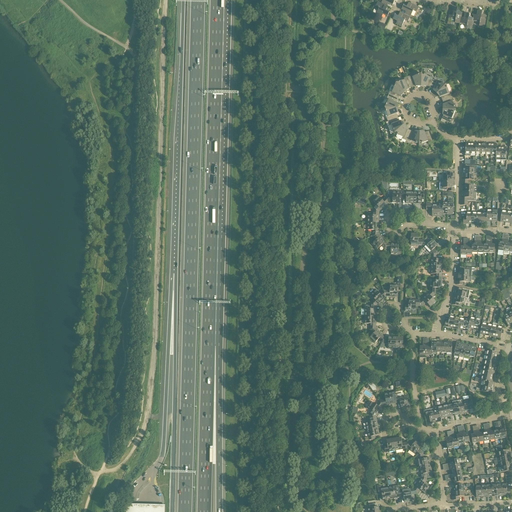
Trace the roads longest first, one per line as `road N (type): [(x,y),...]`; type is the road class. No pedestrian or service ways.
road 1 (motorway): [(197,0),(184,511)]
road 2 (track): [(287,108),(258,239),(245,409),(248,461),(274,511)]
road 3 (motorway): [(210,328),(218,0)]
road 4 (motorway): [(183,0),(174,259)]
road 5 (motorway): [(174,259),(171,511)]
road 6 (motorway): [(174,259),(161,456)]
road 7 (unclassified): [(157,247),(152,368),(138,439)]
road 8 (motorway): [(219,511),(210,328)]
road 9 (motorway): [(204,511),(210,328)]
